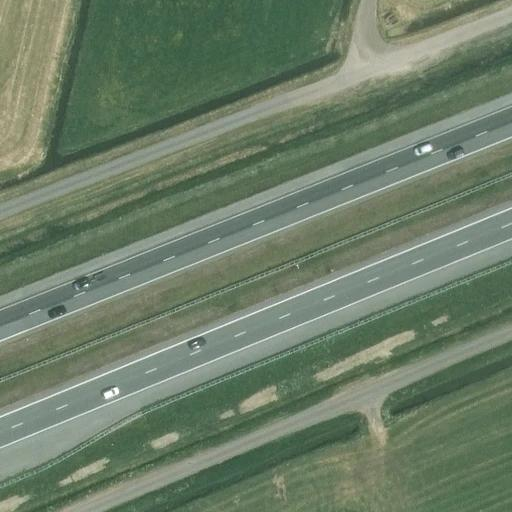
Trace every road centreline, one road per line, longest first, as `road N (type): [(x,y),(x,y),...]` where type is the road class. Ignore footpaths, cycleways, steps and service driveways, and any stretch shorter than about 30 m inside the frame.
road 1 (motorway): [(0,432),(511,223)]
road 2 (motorway): [(511,122),(0,326)]
road 3 (unclassified): [(0,207),(511,11)]
road 4 (unclassified): [(80,511),(511,330)]
